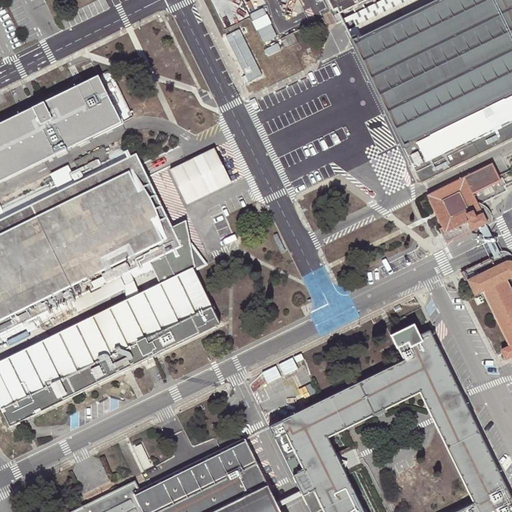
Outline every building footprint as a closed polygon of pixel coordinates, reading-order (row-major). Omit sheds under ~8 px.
[(338,12),(362,0),(327,0),(332,11),(336,9),(338,12)] [(353,20),(356,25),(407,0),(380,0),(350,15),(353,20)] [(493,148),(511,138),(511,0),(407,0),(356,25),(361,36),(351,40),(355,47),(421,184),(493,148)] [(269,14),(255,20),(264,40),(278,34),(269,14)] [(262,77),(240,30),(225,38),(248,84),(262,77)] [(280,40),(285,50),(298,44),(293,34),(280,40)] [(109,70),(0,123),(0,181),(132,117),(109,70)] [(192,253),(190,254),(183,221),(162,232),(121,147),(106,154),(103,148),(73,162),(77,169),(0,206),(0,343),(154,268),(161,283),(0,361),(0,408),(9,427),(219,324),(192,268),(192,264),(196,262),(192,253)] [(438,228),(441,234),(483,214),(479,205),(473,194),(500,181),(497,176),(491,164),(426,195),(435,214),(441,226),(438,228)] [(484,213),(483,214),(441,234),(446,243),(488,223),(484,213)] [(285,250),(277,233),(273,235),(282,252),(285,250)] [(460,273),(465,281),(504,262),(500,256),(499,252),(493,255),(493,257),(460,273)] [(504,262),(465,281),(468,287),(470,286),(474,296),(482,292),(497,323),(510,348),(502,352),(506,361),(511,358),(511,289),(508,281),(511,279),(511,278),(511,260),(510,261),(508,261),(504,262)] [(511,511),(511,499),(440,352),(436,344),(426,349),(420,336),(414,324),(391,336),(397,349),(398,348),(404,360),(269,427),(300,491),(302,495),(310,511),(511,511)] [(430,331),(420,336),(426,349),(436,344),(430,331)] [(280,511),(279,507),(276,503),(245,439),(139,491),(134,482),(72,511),(280,511)] [(300,491),(276,503),(279,507),(302,495),(300,491)]
